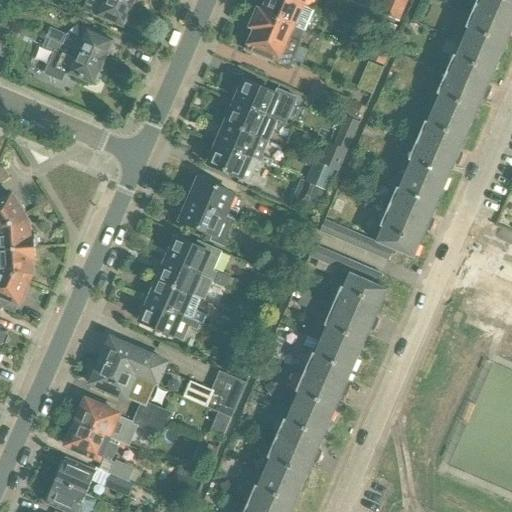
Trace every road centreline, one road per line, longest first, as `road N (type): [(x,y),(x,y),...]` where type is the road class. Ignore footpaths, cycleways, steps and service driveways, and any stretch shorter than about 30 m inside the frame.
road 1 (residential): [(336,511),(511,106)]
road 2 (residential): [(0,480),(141,155)]
road 3 (residential): [(141,155),(208,0)]
road 4 (residential): [(141,155),(0,94)]
